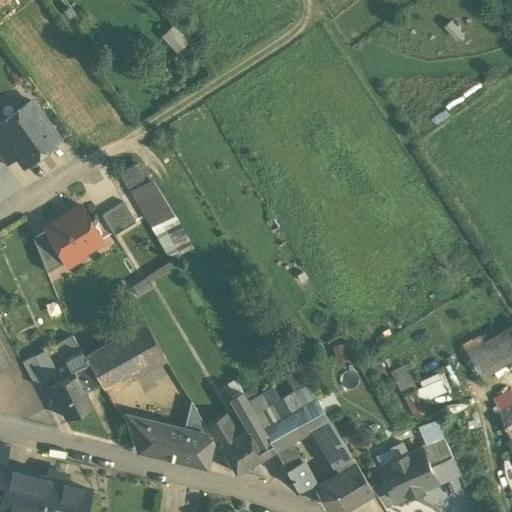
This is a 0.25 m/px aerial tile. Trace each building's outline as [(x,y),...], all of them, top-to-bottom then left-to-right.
[(58,138),(31,100),(0,122),(0,134),(17,157),(22,165),(58,138)] [(17,157),(0,134),(0,157),(5,165),(17,157)] [(118,173),(167,258),(192,244),(174,213),(177,212),(155,175),(156,174),(153,168),(151,169),(150,167),(146,168),(141,160),(118,173)] [(122,201),(101,214),(113,234),(135,221),(122,201)] [(79,204),(43,226),(64,261),(65,262),(67,260),(65,257),(78,250),(82,251),(101,240),(79,204)] [(64,261),(45,230),(32,238),(46,271),(64,261)] [(168,261),(131,285),(136,295),(152,286),(149,280),(172,267),(168,261)] [(85,355),(99,382),(115,382),(127,376),(130,379),(133,377),(166,358),(145,322),(85,355)] [(511,323),(467,350),(479,370),(511,349),(511,323)] [(70,368),(72,366),(86,360),(72,334),(55,343),(70,368)] [(22,360),(34,382),(46,376),(34,354),(22,360)] [(86,388),(98,381),(86,360),(72,366),(75,372),(72,374),(80,390),(86,388)] [(406,368),(413,387),(423,384),(416,364),(406,368)] [(312,428),(326,413),(299,368),(293,372),(295,375),(286,381),(291,390),(279,397),(272,387),(262,393),(261,391),(246,399),(274,448),(275,450),(291,441),(311,429),(312,428)] [(93,403),(86,388),(80,390),(72,374),(48,385),(64,417),(93,403)] [(121,422),(128,418),(126,415),(150,409),(133,377),(130,379),(127,376),(115,382),(99,382),(121,422)] [(404,394),(416,417),(429,411),(417,388),(404,394)] [(274,448),(246,399),(242,390),(229,398),(246,426),(237,431),(217,444),(234,472),(274,448)] [(196,430),(210,433),(204,423),(191,400),(181,406),(196,430)] [(511,402),(499,409),(507,437),(511,434),(511,402)] [(150,409),(126,415),(128,418),(138,448),(138,449),(163,455),(152,417),(150,409)] [(217,444),(237,431),(226,412),(204,423),(210,433),(216,444),(217,444)] [(328,458),(332,465),(351,455),(326,413),(312,428),(329,457),(328,458)] [(203,465),(210,433),(196,430),(152,417),(163,455),(203,465)] [(422,445),(423,448),(432,467),(453,457),(443,435),(422,445)] [(302,459),(291,441),(275,450),(285,468),(302,459)] [(438,481),(432,467),(423,448),(379,468),(394,501),(438,481)] [(351,455),(332,465),(337,473),(318,484),(313,486),(314,491),(321,504),(341,506),(371,489),(351,455)] [(302,459),(285,468),(295,487),(314,491),(313,486),(318,484),(303,458),(302,459)] [(0,511),(85,511),(91,491),(4,471),(0,489),(0,511)]
